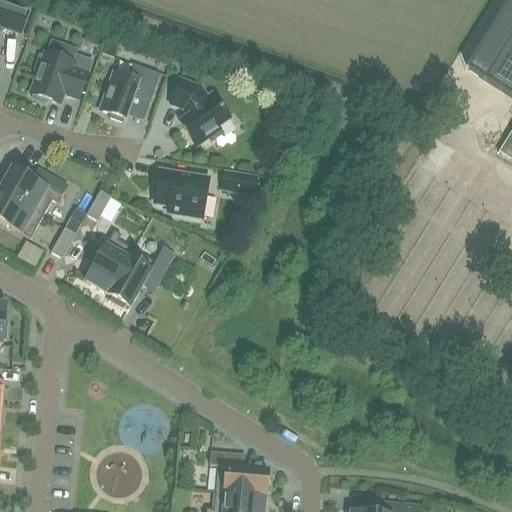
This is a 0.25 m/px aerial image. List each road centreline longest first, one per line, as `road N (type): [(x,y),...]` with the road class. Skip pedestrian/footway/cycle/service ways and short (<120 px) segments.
road 1 (residential): [(511,422),(354,323),(349,272),(407,118),(81,0)]
road 2 (residential): [(308,474),(294,457),(55,306)]
road 3 (residential): [(55,306),(37,511)]
road 4 (residential): [(0,116),(132,154)]
